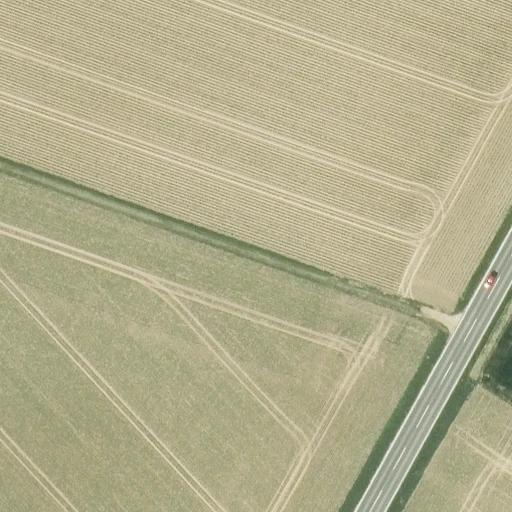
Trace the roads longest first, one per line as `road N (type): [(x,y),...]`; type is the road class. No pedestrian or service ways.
road 1 (track): [(472,327),(0,162)]
road 2 (secondary): [(370,511),(511,255)]
